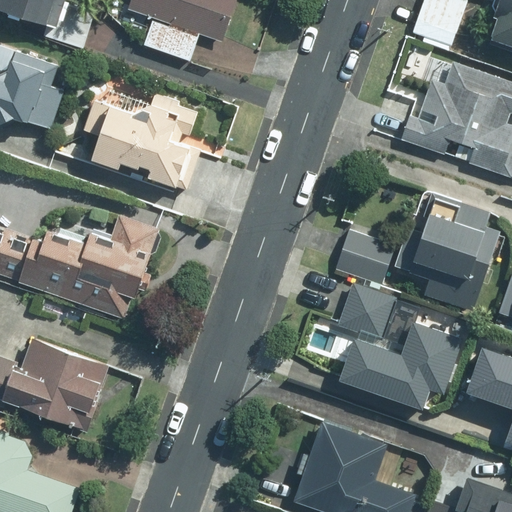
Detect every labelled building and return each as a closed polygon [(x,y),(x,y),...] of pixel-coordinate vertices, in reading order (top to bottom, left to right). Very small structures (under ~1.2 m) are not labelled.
[(64,0),(0,0),(0,8),(55,28),(64,0)] [(238,0),(129,0),(127,7),(225,41),(238,0)] [(423,0),(413,32),(419,33),(417,39),(450,50),(466,0),(423,0)] [(511,0),(497,0),(486,33),(511,41),(511,0)] [(0,122),(14,116),(51,128),(64,89),(51,85),(59,64),(0,43),(0,122)] [(511,78),(450,58),(443,80),(430,76),(420,106),(437,112),(434,122),(408,114),(400,137),(444,151),(449,137),(473,145),(468,161),(511,175),(511,143),(511,138),(511,122),(506,121),(510,110),(511,110),(511,78)] [(140,164),(151,168),(149,177),(187,190),(202,150),(180,142),(182,132),(191,134),(198,112),(179,105),(180,100),(156,92),(151,104),(143,108),(132,112),(112,104),(95,99),(85,130),(101,135),(92,161),(117,170),(120,161),(138,168),(140,164)] [(500,228),(484,223),(489,209),(431,188),(426,189),(421,193),(416,219),(409,217),(394,263),(431,276),(425,291),(452,300),(472,307),(500,228)] [(90,232),(86,243),(47,230),(43,241),(0,226),(0,274),(30,284),(29,286),(128,319),(158,227),(120,214),(111,240),(90,232)] [(394,243),(348,227),(335,265),(381,281),(394,243)] [(511,271),(498,311),(511,315),(511,271)] [(396,294),(351,279),(337,320),(382,336),(396,294)] [(463,334),(411,316),(399,350),(351,334),(337,376),(420,404),(427,384),(443,390),(463,334)] [(0,406),(3,407),(5,402),(88,430),(110,364),(33,338),(24,364),(0,355),(0,406)] [(464,387),(511,403),(511,413),(504,437),(511,440),(511,353),(479,342),(464,387)] [(406,511),(413,492),(373,479),(387,440),(322,417),(294,498),(334,511),(406,511)] [(80,511),(88,489),(28,469),(37,442),(0,429),(0,511),(80,511)] [(511,511),(511,488),(465,473),(455,501),(432,493),(425,511),(511,511)]
